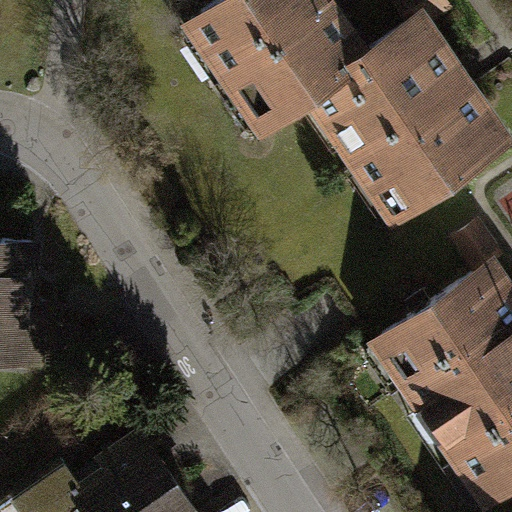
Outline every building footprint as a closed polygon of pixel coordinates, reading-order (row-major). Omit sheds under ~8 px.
[(215,27),(201,37),(249,105),(257,100),(269,117),(318,83),(370,47),(336,0),(324,0),(318,5),(314,0),(214,0),(202,9),(215,27)] [(370,47),(318,83),(329,100),(321,105),(346,141),(354,136),(365,152),(357,158),(383,197),(391,191),(403,208),(505,137),(469,85),(452,96),(438,76),(453,66),(424,23),(450,4),(447,0),(396,0),(410,19),(370,47)] [(511,292),(480,246),(357,332),(473,497),(511,469),(511,292)] [(23,251),(0,249),(0,352),(17,353),(23,251)] [(73,454),(14,492),(26,511),(183,511),(129,427),(100,445),(110,460),(86,475),(73,454)]
